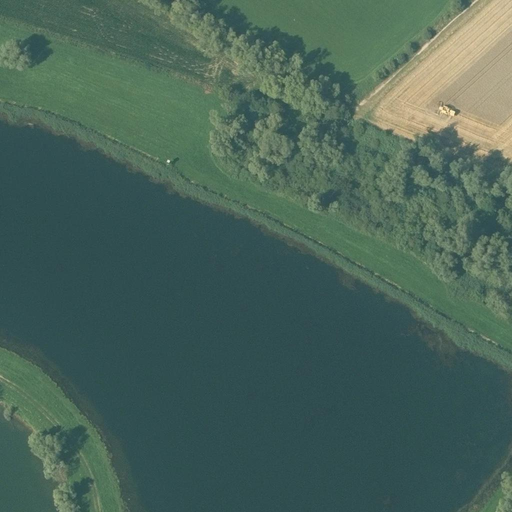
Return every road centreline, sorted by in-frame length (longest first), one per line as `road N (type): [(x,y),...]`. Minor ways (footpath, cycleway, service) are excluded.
road 1 (track): [(481,0),(366,105),(346,107)]
road 2 (track): [(97,511),(75,448),(0,378)]
